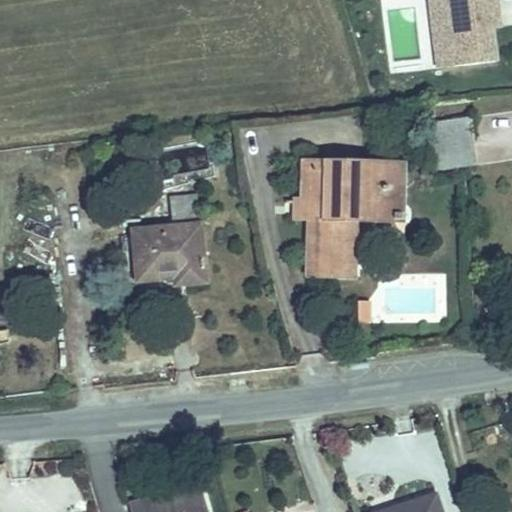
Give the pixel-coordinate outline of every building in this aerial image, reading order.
[(497,0),(448,0),(455,73),(495,70),(491,27),(490,12),(498,11),(497,0)] [(490,12),(491,27),(499,26),(498,11),(490,12)] [(466,121),(427,125),(432,173),(470,170),(466,121)] [(285,184),(284,202),(293,202),(293,219),(292,276),(340,276),(341,224),(394,223),(393,210),(382,210),(382,184),(370,183),(370,165),(295,166),(296,183),(285,184)] [(394,165),(370,165),(370,183),(382,184),(382,210),(393,210),(394,165)] [(168,273),(169,282),(191,278),(179,201),(152,205),(154,222),(112,229),(121,281),(168,273)] [(293,202),(284,202),(274,202),(275,219),(293,219),(293,202)] [(354,302),(354,322),(369,322),(369,301),(354,302)] [(205,511),(196,478),(125,497),(128,511),(205,511)] [(396,504),(373,511),(439,511),(430,485),(394,497),(396,504)] [(258,511),(256,502),(229,509),(229,511),(258,511)]
